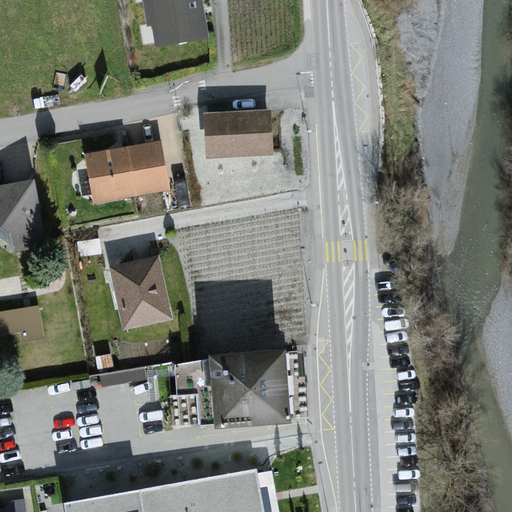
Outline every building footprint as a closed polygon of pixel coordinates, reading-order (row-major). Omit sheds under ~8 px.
[(200,0),(144,0),(148,27),(156,43),(206,36),(200,0)] [(272,109),(203,110),(204,152),(272,151),(272,109)] [(157,138),(85,151),(94,199),(166,186),(157,138)] [(34,179),(0,183),(0,221),(10,227),(13,244),(44,240),(34,179)] [(163,261),(115,271),(128,335),(176,325),(163,261)] [(40,305),(0,311),(0,323),(2,334),(22,330),(25,343),(45,339),(40,305)] [(281,342),(204,348),(205,357),(210,421),(287,414),(281,342)] [(205,357),(172,363),(175,391),(195,391),(199,419),(210,421),(205,357)] [(261,511),(254,465),(63,499),(65,511),(261,511)]
